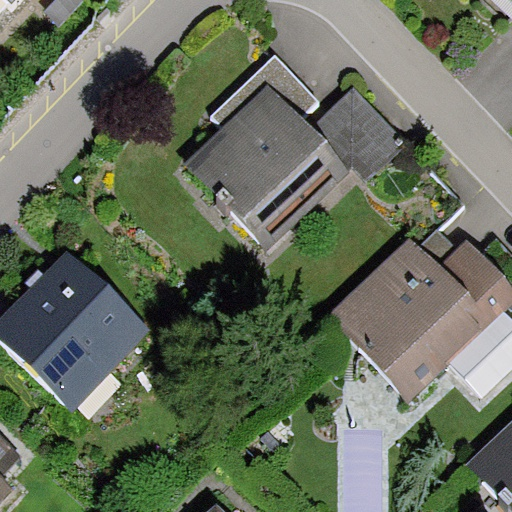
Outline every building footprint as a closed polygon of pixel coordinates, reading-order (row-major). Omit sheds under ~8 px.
[(0,0),(0,32),(29,0),(0,0)] [(57,0),(46,12),(58,24),(81,0),(57,0)] [(404,145),(352,91),(315,126),(307,117),(321,104),(274,56),(215,113),(228,126),(184,168),(264,252),(352,168),(365,182),(404,145)] [(415,246),(408,238),(326,316),(407,401),(450,361),(483,397),(511,369),(511,321),(503,312),(511,304),(511,286),(467,239),(458,247),(437,225),(415,246)] [(147,331),(66,254),(0,323),(0,342),(71,410),(147,331)] [(511,422),(469,463),(511,508),(511,422)] [(0,508),(17,490),(5,479),(24,458),(0,436),(0,508)] [(228,511),(214,499),(202,511),(228,511)]
